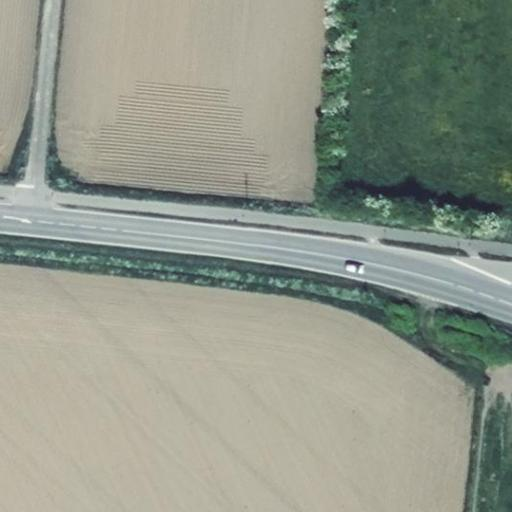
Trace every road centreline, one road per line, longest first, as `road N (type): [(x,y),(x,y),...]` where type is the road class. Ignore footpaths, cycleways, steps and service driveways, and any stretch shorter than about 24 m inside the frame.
road 1 (tertiary): [(32,221),(317,254),(496,297)]
road 2 (residential): [(32,221),(53,0)]
